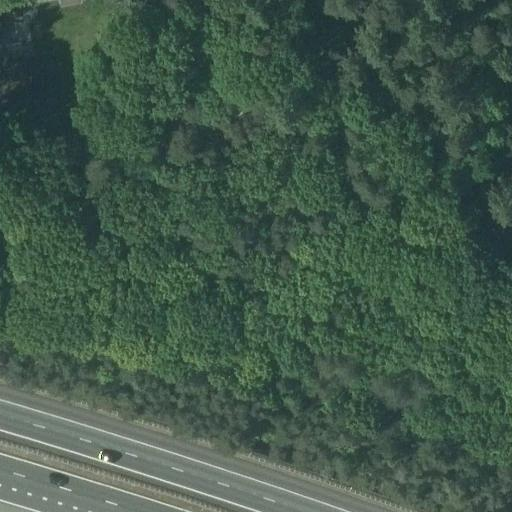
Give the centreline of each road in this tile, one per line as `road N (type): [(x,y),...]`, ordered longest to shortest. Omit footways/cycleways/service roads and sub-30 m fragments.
road 1 (motorway): [(298,511),(0,416)]
road 2 (motorway): [(0,469),(133,511)]
